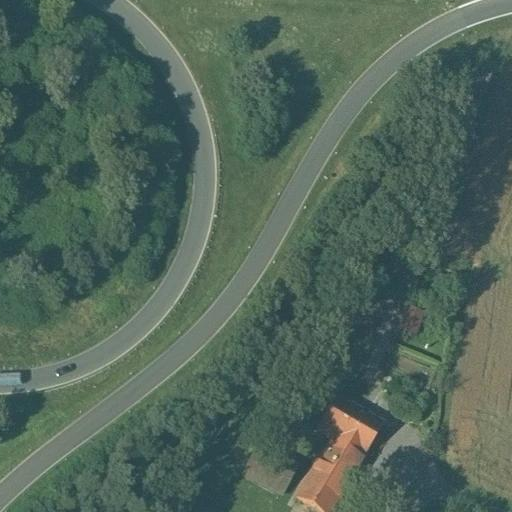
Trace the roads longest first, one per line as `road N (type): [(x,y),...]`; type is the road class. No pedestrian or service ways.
road 1 (motorway): [(0,495),(163,365),(213,314),(245,278),(368,81),(435,29),(511,1)]
road 2 (motorway): [(113,0),(170,57),(197,115),(203,189),(195,230),(161,302),(128,335),(78,366),(0,382)]
road 3 (unclassified): [(511,507),(394,459)]
